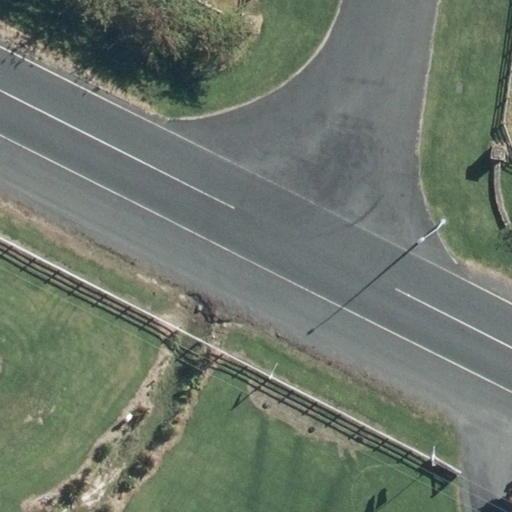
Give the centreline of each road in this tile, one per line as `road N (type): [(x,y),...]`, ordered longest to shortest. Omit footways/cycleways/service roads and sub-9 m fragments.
road 1 (unclassified): [(0,90),(307,244)]
road 2 (residential): [(307,244),(385,68),(394,0)]
road 3 (unclassified): [(307,244),(511,338)]
